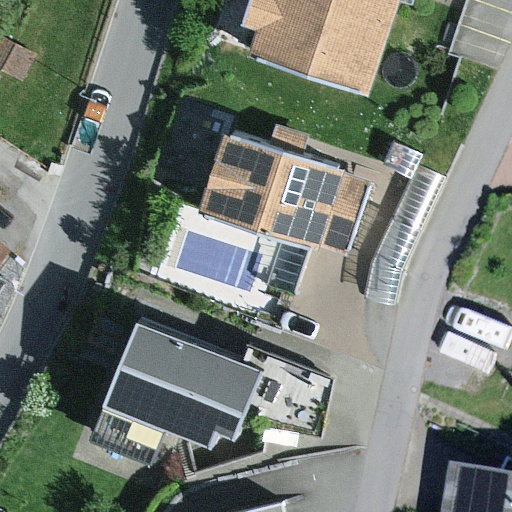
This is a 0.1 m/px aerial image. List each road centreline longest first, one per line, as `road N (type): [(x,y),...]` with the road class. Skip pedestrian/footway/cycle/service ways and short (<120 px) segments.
road 1 (residential): [(370,511),(427,264),(511,92)]
road 2 (tertiary): [(0,389),(69,243),(149,0)]
